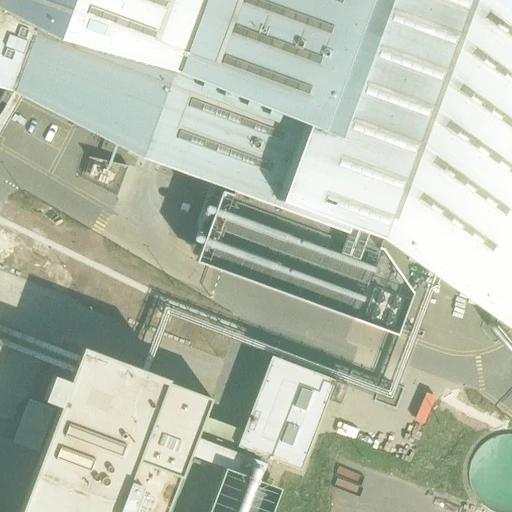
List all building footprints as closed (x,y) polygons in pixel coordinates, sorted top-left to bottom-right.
[(511,0),(0,0),(0,86),(4,88),(12,91),(15,93),(21,95),(142,152),(384,239),(511,330),(511,0)] [(0,130),(21,95),(15,93),(12,91),(0,111),(0,130)] [(163,380),(80,349),(18,511),(167,511),(210,397),(163,380)] [(242,431),(237,445),(300,468),(333,379),(270,356),(242,431)] [(281,511),(284,506),(227,484),(216,511),(281,511)]
